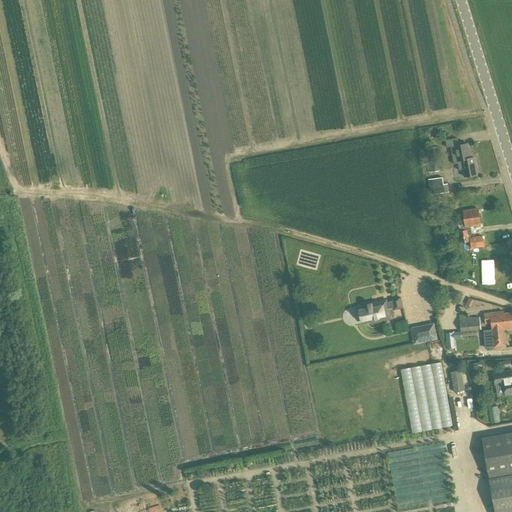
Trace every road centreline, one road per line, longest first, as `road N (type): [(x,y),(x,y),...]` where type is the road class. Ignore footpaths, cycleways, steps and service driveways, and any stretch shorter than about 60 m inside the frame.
road 1 (track): [(511,306),(263,228),(16,190)]
road 2 (tertiary): [(511,165),(460,0)]
road 3 (unknown): [(511,422),(482,424),(460,437),(475,511)]
